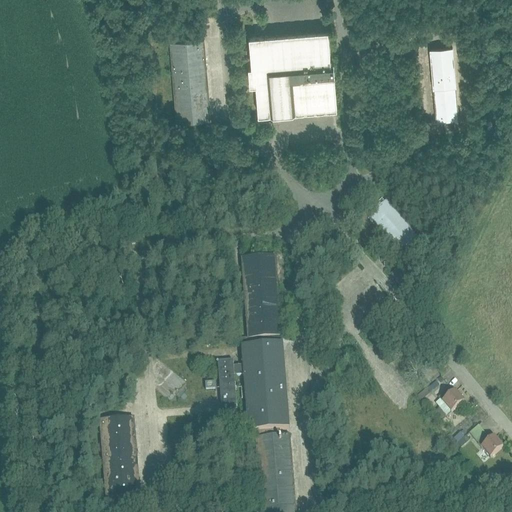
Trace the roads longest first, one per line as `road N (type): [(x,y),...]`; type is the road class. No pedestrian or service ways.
road 1 (unclassified): [(0,256),(26,248),(34,262),(40,511)]
road 2 (residential): [(511,431),(408,305)]
